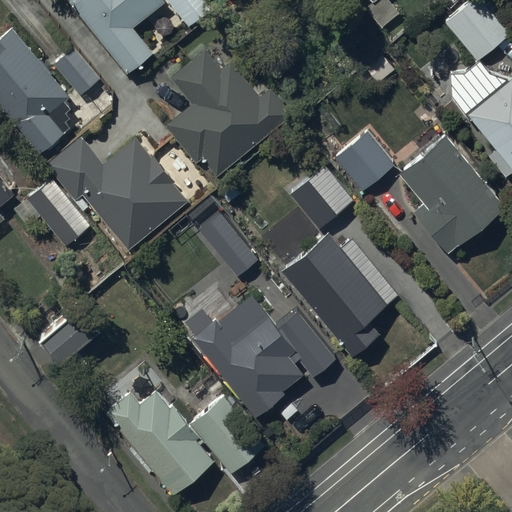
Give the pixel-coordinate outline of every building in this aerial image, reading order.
[(75,0),(128,65),(150,47),(130,23),(158,0),(75,0)] [(210,0),(173,0),(189,21),(213,3),(210,0)] [(370,0),(366,4),(382,23),(398,9),(390,0),(370,0)] [(482,0),(465,0),(445,18),(476,54),(506,28),(482,0)] [(15,21),(0,32),(0,96),(39,146),(70,122),(65,116),(70,113),(65,106),(70,102),(64,95),(70,90),(15,21)] [(75,43),(56,58),(80,91),(100,76),(75,43)] [(206,45),(171,72),(192,99),(165,120),(197,159),(202,155),(215,171),(291,110),(269,83),(259,91),(231,57),(222,65),(206,45)] [(488,69),(478,56),(462,68),(449,69),(450,92),(467,115),(470,113),(494,145),(487,150),(503,171),(511,165),(511,71),(509,74),(488,69)] [(445,127),(397,166),(423,198),(413,206),(447,247),(505,200),(445,127)] [(368,130),(335,155),(360,188),(393,162),(368,130)] [(105,160),(80,132),(48,160),(77,193),(82,188),(106,215),(98,223),(123,251),(186,195),(171,179),(175,176),(152,150),(150,152),(134,134),(105,160)] [(327,162),(292,190),(320,223),(354,195),(327,162)] [(0,216),(5,212),(0,205),(0,200),(13,190),(0,173),(0,216)] [(91,221),(50,174),(14,205),(27,220),(40,209),(67,241),(91,221)] [(220,209),(199,226),(238,274),(259,257),(220,209)] [(330,228),(283,266),(352,351),(380,329),(369,316),(399,292),(355,238),(345,247),(330,228)] [(216,313),(192,330),(253,411),(284,389),(280,384),(301,368),(287,349),(293,344),(253,290),(218,316),(216,313)] [(99,330),(79,308),(42,341),(61,363),(99,330)] [(140,397),(131,386),(107,404),(173,487),(218,451),(230,468),(264,441),(224,391),(190,417),(175,398),(170,402),(156,384),(140,397)]
